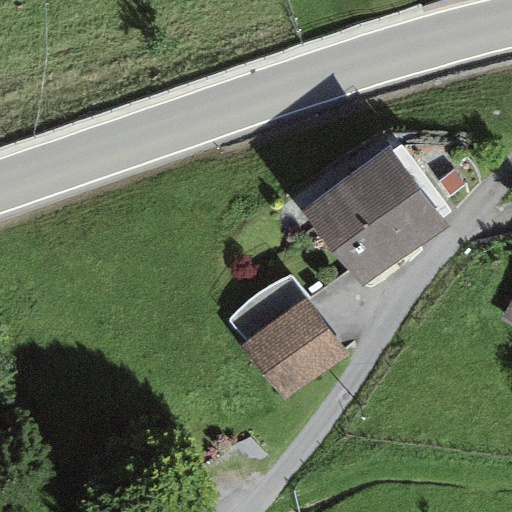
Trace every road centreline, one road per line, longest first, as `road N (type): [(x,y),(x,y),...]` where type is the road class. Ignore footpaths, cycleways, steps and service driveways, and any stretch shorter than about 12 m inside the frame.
road 1 (tertiary): [(0,186),(511,23)]
road 2 (track): [(511,180),(436,262),(324,443),(255,511)]
